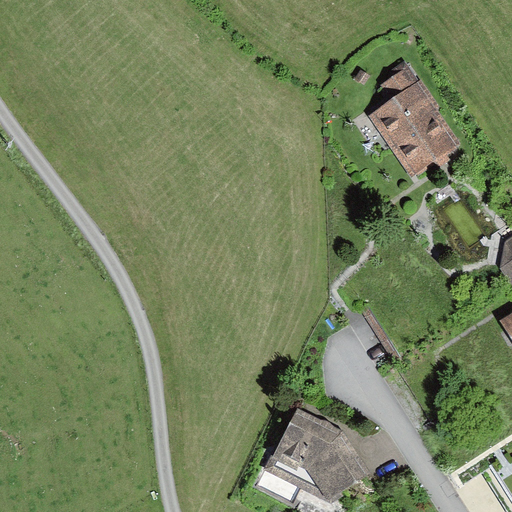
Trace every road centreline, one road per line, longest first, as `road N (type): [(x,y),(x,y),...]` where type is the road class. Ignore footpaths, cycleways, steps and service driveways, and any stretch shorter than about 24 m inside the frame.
road 1 (residential): [(173,511),(152,354),(120,269),(0,107)]
road 2 (residential): [(455,511),(346,343)]
